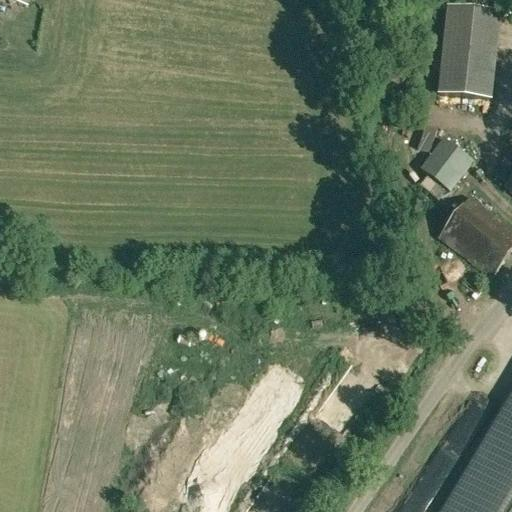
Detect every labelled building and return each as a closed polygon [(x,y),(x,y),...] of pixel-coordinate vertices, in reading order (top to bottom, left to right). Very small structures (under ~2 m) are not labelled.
[(448,93),(487,93),(487,6),(448,6),(448,93)] [(437,132),(425,128),(417,151),(429,155),(437,132)] [(420,174),(451,195),(473,164),(443,141),(420,174)] [(511,233),(471,201),(441,239),(492,279),(511,253),(511,233)] [(394,308),(399,319),(424,311),(421,300),(394,308)] [(511,511),(511,405),(447,511),(511,511)]
